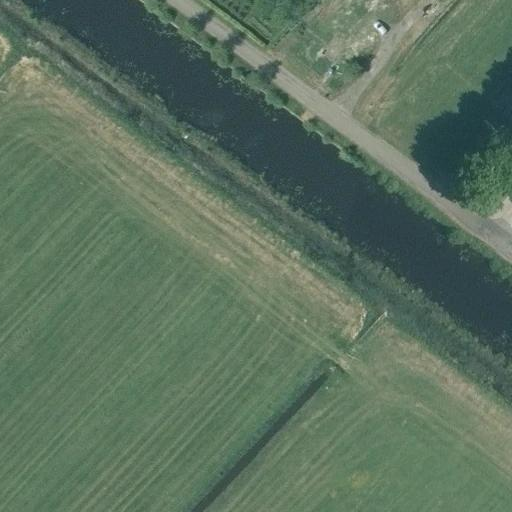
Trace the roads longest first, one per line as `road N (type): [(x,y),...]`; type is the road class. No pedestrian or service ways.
road 1 (tertiary): [(511,249),(175,0)]
road 2 (track): [(333,117),(392,34),(428,0)]
